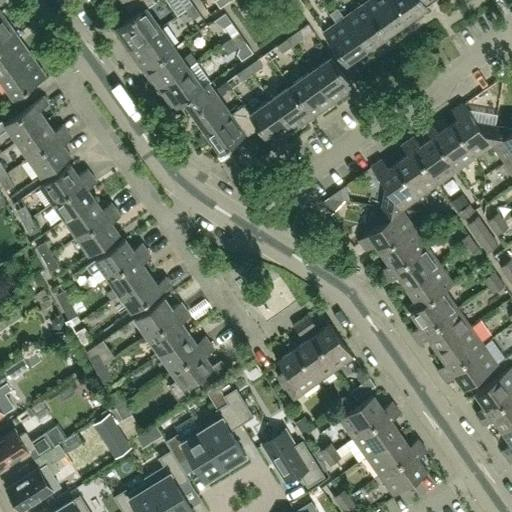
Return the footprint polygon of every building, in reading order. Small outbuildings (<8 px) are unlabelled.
[(155,1),(154,0),(123,0),(134,15),(145,7),(146,8),(155,1)] [(178,0),(185,9),(192,4),(189,0),(178,0)] [(406,20),(392,0),(369,0),(364,3),(386,34),(406,20)] [(427,5),(423,0),(422,0),(392,0),(406,20),(427,5)] [(386,34),(364,3),(344,17),(344,18),(366,48),(386,34)] [(200,15),(192,4),(185,9),(193,20),(200,15)] [(129,49),(160,27),(146,8),(145,7),(134,15),(115,28),(129,49)] [(366,48),(344,18),(344,17),(337,7),(329,13),(336,23),(324,32),(345,63),(366,48)] [(175,37),(192,25),(183,13),(166,25),(175,37)] [(0,46),(16,35),(2,15),(0,16),(0,46)] [(224,27),(232,37),(239,32),(231,22),(224,27)] [(143,69),(174,48),(160,27),(129,49),(143,69)] [(298,31),(287,38),(292,45),(303,38),(298,31)] [(246,43),(239,32),(232,37),(239,48),(246,43)] [(0,76),(30,55),(16,35),(0,46),(0,76)] [(282,53),(292,45),(287,38),(277,46),(282,53)] [(239,48),(237,54),(242,60),(253,52),(246,43),(239,48)] [(158,89),(197,61),(190,51),(181,57),(174,48),(143,69),(158,89)] [(0,77),(14,97),(45,76),(30,55),(0,76),(0,77)] [(353,87),(331,57),(311,71),(332,102),(353,87)] [(258,59),(247,66),(252,74),(263,66),(258,59)] [(202,87),(208,83),(211,81),(197,61),(158,89),(172,110),(185,101),(203,88),(202,87)] [(242,81),(252,74),(247,66),(237,74),(242,81)] [(332,102),(311,71),(291,85),(312,116),(332,102)] [(222,95),(232,88),(227,81),(217,88),(222,95)] [(230,114),(208,83),(202,87),(203,88),(185,101),(206,131),(230,114)] [(312,116),(291,85),(271,100),(292,130),(312,116)] [(16,141),(46,120),(39,110),(48,103),(43,96),(4,124),(2,120),(0,121),(0,133),(8,129),(16,141)] [(292,130),(271,100),(251,113),(250,114),(259,126),(258,126),(271,145),(292,130)] [(492,144),(495,126),(477,122),(462,102),(452,109),(458,118),(451,123),(474,157),(492,144)] [(227,148),(258,126),(259,126),(250,114),(251,113),(244,104),(230,114),(206,131),(221,152),(216,155),(221,163),(232,155),(227,148)] [(28,158),(67,131),(63,124),(54,131),(46,120),(16,141),(28,158)] [(474,157),(451,123),(438,132),(432,123),(425,128),(431,137),(432,136),(456,170),(474,157)] [(505,162),(511,156),(511,128),(495,126),(492,144),(505,162)] [(41,175),(71,154),(63,143),(72,137),(67,131),(28,158),(41,175)] [(432,136),(431,137),(420,145),(414,136),(407,140),(437,183),(456,170),(432,136)] [(437,183),(407,140),(401,145),(407,154),(395,162),(419,196),(437,183)] [(419,196),(395,162),(388,167),(382,159),(371,166),(386,186),(382,205),(401,208),(419,196)] [(53,203),(92,175),(87,169),(78,175),(70,164),(40,185),(53,203)] [(14,185),(7,173),(0,177),(0,180),(5,190),(14,185)] [(494,173),(480,184),(486,193),(500,182),(494,173)] [(65,220),(95,199),(87,188),(96,182),(92,175),(53,203),(65,220)] [(77,236),(116,209),(111,203),(102,209),(95,199),(65,220),(77,236)] [(474,210),(472,208),(469,203),(458,210),(464,217),(474,210)] [(16,210),(23,223),(32,218),(25,205),(16,210)] [(414,226),(401,208),(382,205),(379,224),(359,239),(366,249),(375,243),(380,250),(414,226)] [(89,254),(119,233),(111,222),(120,215),(116,209),(77,236),(89,254)] [(487,219),(492,226),(502,219),(497,212),(487,219)] [(39,230),(32,218),(23,223),(30,235),(39,230)] [(508,226),(502,219),(492,226),(497,234),(508,226)] [(384,275),(427,245),(414,226),(380,250),(389,262),(380,269),(384,275)] [(462,248),(472,240),(467,233),(457,240),(462,248)] [(107,277),(146,249),(141,243),(133,249),(125,238),(86,266),(91,274),(101,267),(107,277)] [(478,248),(472,240),(462,248),(467,255),(478,248)] [(36,247),(43,259),(52,254),(45,242),(36,247)] [(406,287),(440,263),(427,245),(384,275),(389,281),(398,275),(406,287)] [(110,300),(119,294),(149,272),(142,262),(151,256),(146,249),(107,277),(114,287),(106,293),(110,300)] [(59,266),(52,254),(43,259),(50,271),(59,266)] [(500,266),(505,273),(511,268),(511,260),(510,258),(500,266)] [(445,289),(454,283),(440,263),(406,287),(415,299),(406,306),(410,312),(444,288),(445,289)] [(483,277),(489,285),(499,278),(494,270),(483,277)] [(131,311),(170,283),(165,277),(156,283),(149,272),(119,294),(131,311)] [(504,285),(499,278),(489,285),(494,292),(504,285)] [(457,307),(445,289),(444,288),(410,312),(419,324),(410,331),(415,337),(457,307)] [(56,295),(62,307),(71,303),(65,290),(56,295)] [(147,336),(186,308),(181,302),(172,308),(165,298),(135,319),(147,336)] [(78,315),(71,303),(62,307),(69,320),(78,315)] [(437,349),(470,326),(457,307),(415,337),(419,343),(428,337),(437,349)] [(159,353),(189,332),(181,321),(190,315),(186,308),(147,336),(159,353)] [(16,309),(0,319),(0,331),(22,317),(16,309)] [(309,315),(301,320),(309,331),(316,325),(309,315)] [(301,336),(309,331),(301,320),(294,326),(301,336)] [(353,356),(329,323),(312,335),(335,369),(353,356)] [(441,374),(484,344),(470,326),(437,349),(445,362),(437,368),(441,374)] [(91,340),(85,327),(76,332),(82,344),(91,340)] [(171,370),(209,342),(205,336),(196,342),(189,332),(159,353),(171,370)] [(335,369),(312,335),(295,347),(319,380),(335,369)] [(222,359),(213,366),(205,355),(214,349),(209,342),(171,370),(176,378),(168,384),(180,401),(227,367),(222,359)] [(464,387),(497,364),(484,344),(441,374),(445,380),(454,374),(464,387)] [(319,380),(295,347),(277,359),(284,369),(277,374),(294,398),(319,380)] [(90,358),(96,371),(105,366),(99,353),(90,358)] [(0,414),(8,410),(0,398),(0,386),(30,366),(23,356),(0,371),(0,414)] [(112,378),(105,366),(96,371),(103,383),(112,378)] [(480,418),(511,395),(511,373),(509,369),(475,392),(484,406),(475,412),(480,418)] [(245,383),(258,405),(270,398),(256,376),(245,383)] [(358,386),(351,391),(356,399),(364,393),(358,386)] [(215,409),(220,417),(202,428),(201,429),(225,466),(227,465),(228,468),(242,460),(240,457),(245,454),(230,430),(253,415),(235,387),(223,395),(227,402),(215,409)] [(125,402),(118,390),(110,395),(116,406),(125,402)] [(353,437),(395,407),(391,401),(382,407),(373,393),(339,417),(353,437)] [(502,430),(511,423),(511,395),(480,418),(484,424),(493,418),(502,430)] [(122,417),(131,412),(125,402),(116,406),(122,417)] [(366,455),(400,432),(391,419),(400,413),(395,407),(353,437),(366,455)] [(155,423),(149,427),(156,438),(162,435),(155,423)] [(506,455),(511,451),(511,423),(502,430),(511,443),(502,449),(506,455)] [(176,457),(179,462),(190,455),(205,479),(209,476),(211,479),(225,471),(223,468),(225,466),(201,429),(202,428),(200,424),(180,437),(177,432),(165,440),(176,457)] [(0,469),(30,449),(36,458),(55,446),(45,430),(32,439),(26,430),(20,435),(15,428),(0,438),(0,469)] [(294,445),(285,429),(263,443),(286,481),(299,473),(307,486),(324,475),(302,440),(294,445)] [(131,447),(120,430),(105,439),(117,456),(131,447)] [(379,474),(422,444),(417,438),(408,444),(400,432),(366,455),(379,474)] [(66,439),(55,446),(36,458),(41,466),(8,488),(14,497),(12,499),(18,508),(20,507),(22,509),(60,484),(52,472),(59,468),(54,461),(72,449),(66,439)] [(320,449),(325,457),(335,449),(330,442),(320,449)] [(393,494),(427,470),(417,457),(426,450),(422,444),(379,474),(393,494)] [(340,457),(335,449),(325,457),(330,464),(340,457)] [(176,457),(163,465),(169,473),(150,484),(166,511),(189,511),(193,510),(178,485),(189,479),(179,462),(176,457)] [(126,488),(113,496),(123,511),(135,511),(138,510),(138,511),(166,511),(150,484),(131,496),(126,488)] [(334,495),(339,503),(349,496),(344,488),(334,495)] [(90,511),(79,494),(50,511),(90,511)] [(354,503),(349,496),(339,503),(344,510),(354,503)] [(318,511),(311,500),(291,511),(318,511)]
